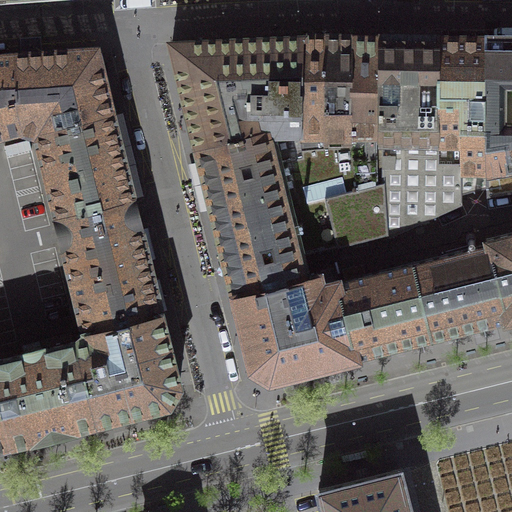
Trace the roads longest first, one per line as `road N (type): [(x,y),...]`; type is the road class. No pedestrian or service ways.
road 1 (residential): [(125,24),(233,453)]
road 2 (residential): [(511,19),(125,24)]
road 3 (tertiary): [(233,453),(511,383)]
road 4 (tertiary): [(0,511),(233,453)]
road 5 (residential): [(125,24),(0,30)]
